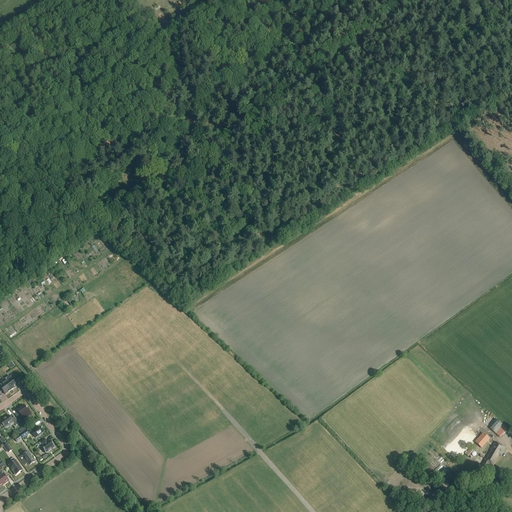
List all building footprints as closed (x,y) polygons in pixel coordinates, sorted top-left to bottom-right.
[(16,381),(12,375),(10,377),(9,376),(7,377),(9,379),(5,382),(11,390),(17,387),(14,383),(16,381)] [(6,395),(11,390),(5,382),(2,385),(0,382),(0,391),(1,392),(3,391),(6,395)] [(26,409),(24,405),(17,410),(18,412),(15,414),(22,425),(27,421),(26,418),(31,414),(27,408),(26,409)] [(11,420),(9,416),(0,422),(1,423),(1,424),(1,425),(2,427),(3,427),(4,426),(5,428),(6,427),(7,427),(8,428),(9,426),(10,425),(9,425),(13,422),(16,426),(19,424),(15,417),(11,420)] [(507,430),(502,426),(495,434),(500,438),(507,430)] [(44,432),(40,427),(37,429),(32,432),(36,438),(44,432)] [(23,438),(26,436),(26,435),(29,433),(26,430),(20,434),(23,438)] [(483,434),(475,443),(482,449),(490,440),(483,434)] [(48,442),(46,439),(40,443),(42,446),(41,447),(46,454),(55,447),(50,441),(48,442)] [(501,456),(505,448),(495,442),(482,464),(483,465),(482,466),(486,469),(489,464),(493,466),(499,455),(501,456)] [(8,453),(9,453),(12,450),(7,443),(3,446),(8,453)] [(470,448),(465,454),(468,457),(473,451),(470,448)] [(28,452),(19,458),(25,466),(28,464),(29,466),(35,462),(30,456),(31,455),(28,452)] [(16,461),(14,458),(11,460),(13,463),(9,465),(16,475),(23,470),(16,460),(16,461)] [(0,486),(8,481),(6,478),(3,474),(0,476),(0,486)]
